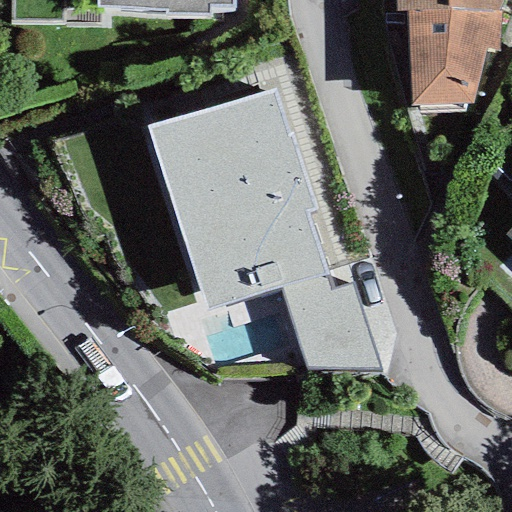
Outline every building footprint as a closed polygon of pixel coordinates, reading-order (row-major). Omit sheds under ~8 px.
[(96,0),(97,2),(165,3),(165,13),(208,13),(208,4),(234,4),(234,0),(96,0)] [(395,0),(396,8),(406,8),(497,9),(500,0),(395,0)] [(497,9),(406,8),(409,100),(470,98),(484,46),(497,48),(497,9)] [(285,131),(272,87),(143,125),(198,309),(280,285),(324,272),(305,210),(315,207),(291,129),(285,131)] [(324,272),(280,285),(306,370),(378,370),(352,284),(332,290),(324,272)]
